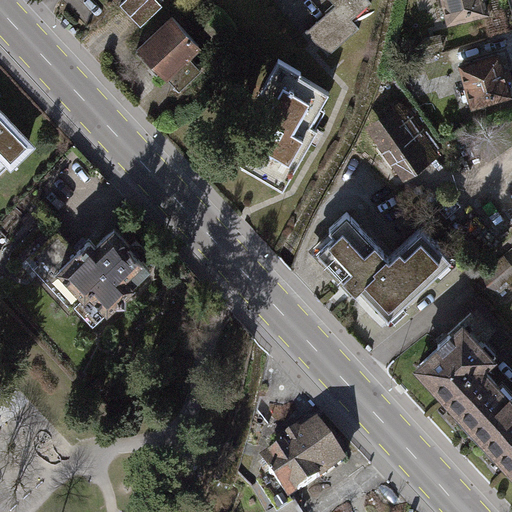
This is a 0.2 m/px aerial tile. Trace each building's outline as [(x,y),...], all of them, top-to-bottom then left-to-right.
[(201,43),(155,0),(131,0),(126,7),(151,30),(136,46),(181,88),(203,64),(192,53),(201,43)] [(370,0),(331,0),(334,3),(305,29),(328,54),(360,25),(353,17),(370,0)] [(485,0),(437,0),(443,22),(488,11),(485,0)] [(511,96),(511,80),(502,50),(457,63),(470,111),(511,96)] [(328,86),(275,55),(263,76),(276,83),(234,155),(281,182),(314,126),(307,121),(328,86)] [(403,97),(367,122),(403,181),(443,155),(403,97)] [(0,174),(36,140),(0,102),(0,174)] [(349,231),(323,254),(361,293),(367,288),(393,317),(456,259),(426,229),(394,259),(352,214),(343,223),(349,231)] [(96,325),(154,262),(113,223),(90,248),(59,220),(23,258),(96,325)] [(496,355),(459,315),(409,363),(437,396),(482,364),(496,355)] [(511,430),(511,397),(482,364),(437,396),(491,447),(511,430)] [(356,459),(320,413),(262,459),(288,492),(273,504),(279,511),(307,511),(312,508),(305,499),(356,459)] [(511,430),(491,447),(511,469),(511,430)]
